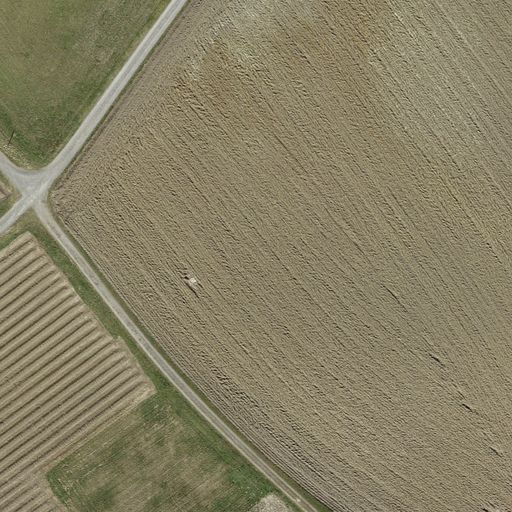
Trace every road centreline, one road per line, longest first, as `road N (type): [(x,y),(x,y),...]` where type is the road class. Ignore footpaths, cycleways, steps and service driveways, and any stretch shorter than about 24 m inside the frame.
road 1 (track): [(315,511),(35,203)]
road 2 (track): [(35,203),(185,0)]
